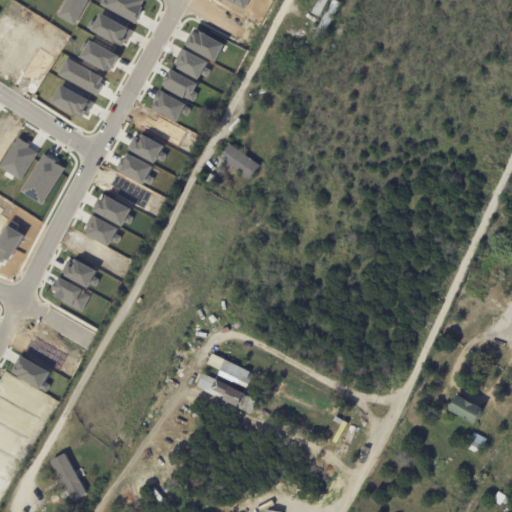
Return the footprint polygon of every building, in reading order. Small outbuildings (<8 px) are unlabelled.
[(312,15),(320,0),(329,0),(319,19),(312,15)] [(312,41),(333,1),(341,5),(319,45),(312,41)] [(212,171),(228,146),(259,167),(249,181),(229,167),(220,181),(210,174),(212,171)] [(210,176),(219,180),(214,188),(206,183),(210,176)] [(461,319),(475,325),(473,329),(459,323),(461,319)] [(173,360),(186,367),(178,380),(172,376),(170,378),(165,375),(173,360)] [(219,368),(222,361),(241,370),(238,376),(249,381),(245,390),(215,376),(219,368)] [(198,386),(200,381),(198,381),(201,375),(257,401),(251,414),(236,407),(235,409),(200,392),(202,390),(197,388),(198,386)] [(479,410),(482,412),(474,427),(448,413),(456,397),(479,410)] [(430,409),(435,412),(429,421),(420,416),(425,406),(430,409)] [(471,438),(473,433),(486,440),(478,456),(465,449),(471,438)] [(481,457),(490,445),(494,448),(485,460),(481,457)] [(69,458),(87,493),(72,500),(70,497),(62,501),(58,494),(66,489),(54,466),(69,458)] [(497,493),(509,501),(506,505),(505,505),(504,507),(501,504),(499,507),(491,502),(497,493)]
